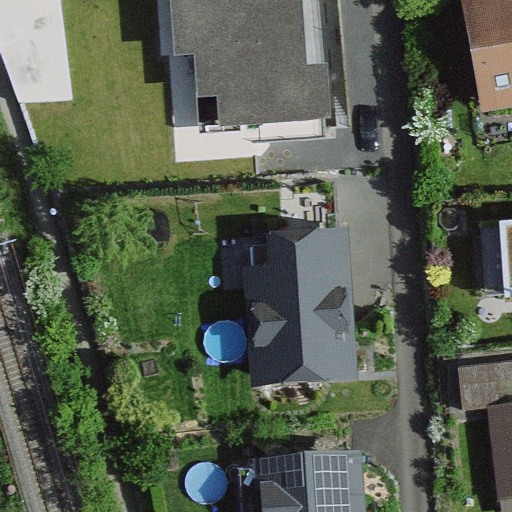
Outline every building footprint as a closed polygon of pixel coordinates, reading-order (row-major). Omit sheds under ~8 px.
[(348,0),(180,0),(187,138),(361,129),(357,61),(310,64),(308,24),(349,23),(348,0)] [(511,0),(472,0),(467,1),(488,106),(511,101),(511,0)] [(511,222),(500,223),(506,295),(511,294),(511,222)] [(345,240),(243,246),(253,392),(355,385),(345,240)] [(511,412),(484,417),(497,504),(511,501),(511,412)] [(358,511),(356,466),(263,470),(264,511),(358,511)]
